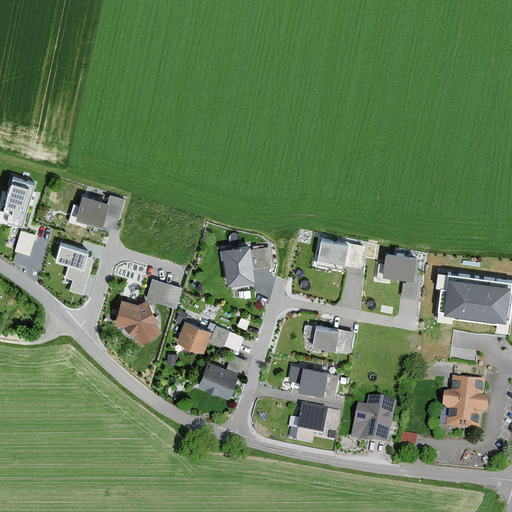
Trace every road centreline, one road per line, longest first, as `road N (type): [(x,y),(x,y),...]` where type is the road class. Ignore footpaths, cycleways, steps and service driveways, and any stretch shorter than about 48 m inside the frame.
road 1 (unclassified): [(234,439),(354,465),(511,480)]
road 2 (unclassified): [(76,329),(154,399),(234,439)]
road 3 (residential): [(76,329),(96,302),(110,256),(182,270)]
road 4 (residential): [(277,300),(234,439)]
